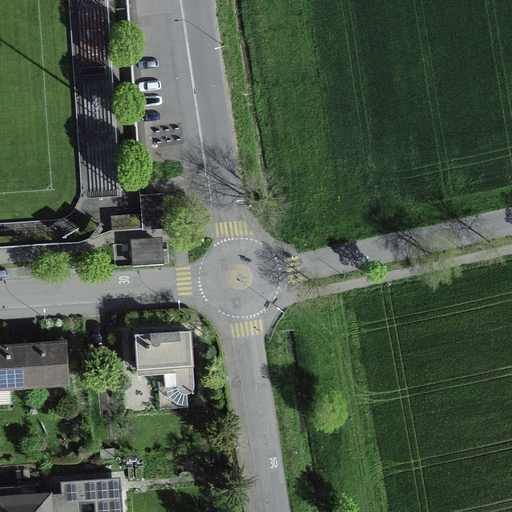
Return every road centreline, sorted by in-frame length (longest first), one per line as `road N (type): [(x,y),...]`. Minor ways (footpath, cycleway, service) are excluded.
road 1 (residential): [(239,277),(195,0)]
road 2 (residential): [(511,221),(239,277)]
road 3 (residential): [(239,277),(0,298)]
road 4 (residential): [(273,511),(239,277)]
